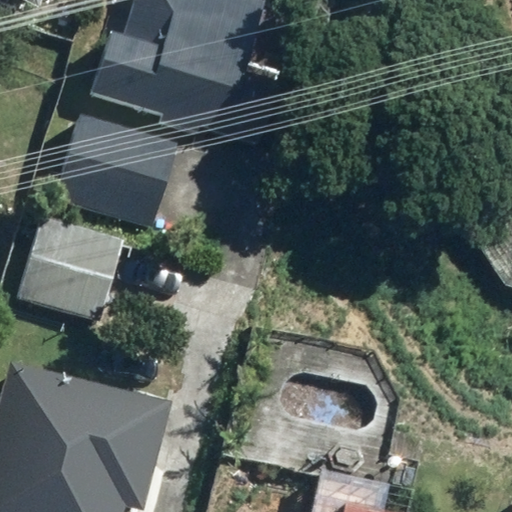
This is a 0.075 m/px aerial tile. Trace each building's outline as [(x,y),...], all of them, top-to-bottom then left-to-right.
[(0,0),(0,2),(34,19),(43,0),(0,0)] [(104,44),(86,105),(158,126),(156,132),(195,143),(197,137),(257,155),(275,94),(240,83),(261,12),(219,0),(132,0),(118,48),(104,44)] [(511,298),(511,50),(511,51),(469,103),(455,165),(456,225),(500,294),(511,298)] [(75,126),(51,205),(151,235),(175,156),(75,126)] [(15,306),(97,330),(121,250),(39,226),(15,306)] [(140,511),(167,414),(6,371),(0,392),(0,511),(51,511),(54,503),(89,511),(140,511)] [(340,511),(291,501),(288,511),(340,511)]
